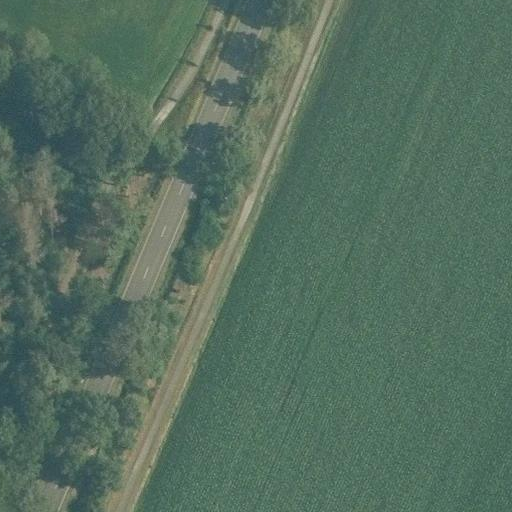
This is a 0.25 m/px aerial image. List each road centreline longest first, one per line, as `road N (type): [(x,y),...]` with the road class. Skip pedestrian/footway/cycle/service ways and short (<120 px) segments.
road 1 (secondary): [(43,511),(259,0)]
road 2 (track): [(0,66),(193,157)]
